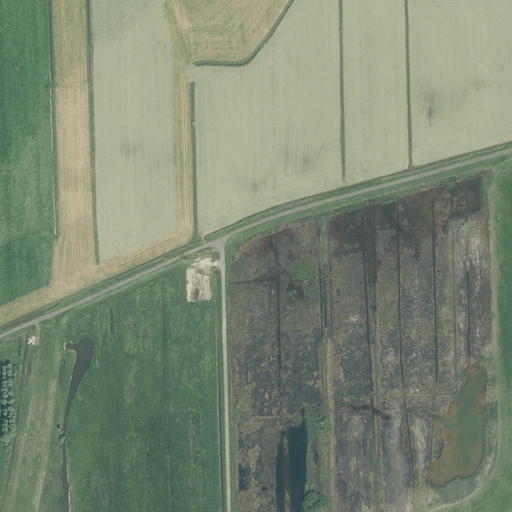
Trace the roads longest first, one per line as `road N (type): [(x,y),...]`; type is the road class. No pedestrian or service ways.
road 1 (track): [(511,148),(268,216),(216,241)]
road 2 (track): [(229,511),(216,241)]
road 3 (track): [(216,241),(0,337)]
